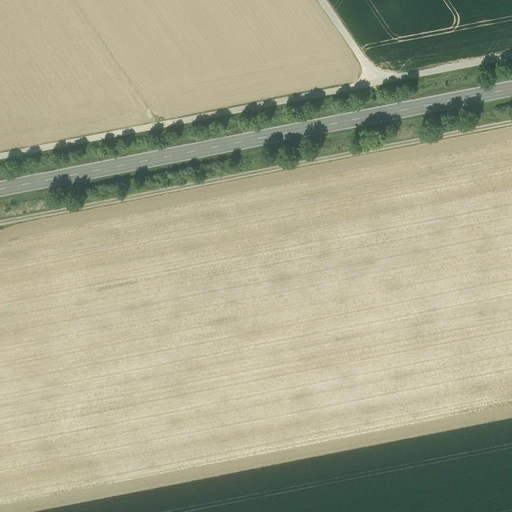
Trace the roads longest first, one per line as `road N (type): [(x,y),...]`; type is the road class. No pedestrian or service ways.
road 1 (track): [(0,225),(511,124)]
road 2 (track): [(511,56),(0,157)]
road 3 (primary): [(0,190),(511,89)]
